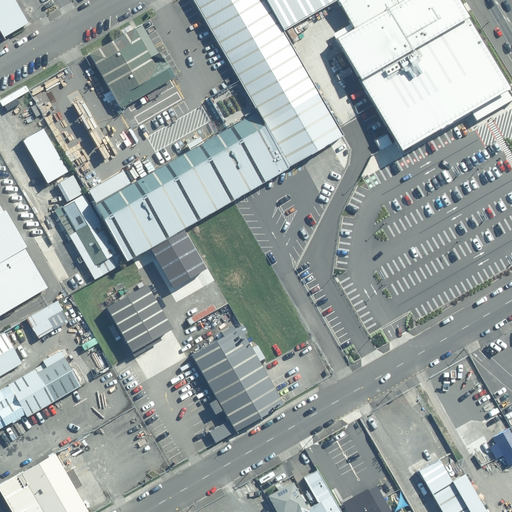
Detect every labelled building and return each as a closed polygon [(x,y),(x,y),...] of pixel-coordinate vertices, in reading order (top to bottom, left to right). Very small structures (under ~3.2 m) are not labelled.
[(0,0),(0,32),(4,39),(29,25),(14,0),(0,0)] [(193,0),(289,167),(343,137),(282,29),(264,0),(193,0)] [(333,0),(264,0),(282,29),(333,0)] [(511,79),(466,0),(405,0),(342,37),(407,150),(511,89),(511,79)] [(118,109),(173,77),(161,57),(151,63),(148,57),(157,52),(140,23),(86,54),(118,109)] [(285,167),(253,111),(200,142),(197,136),(184,144),(187,149),(127,183),(120,170),(85,190),(124,259),(285,167)] [(66,172),(41,128),(20,139),(44,184),(66,172)] [(81,193),(71,175),(55,183),(64,202),(81,193)] [(52,209),(56,216),(36,226),(59,266),(78,255),(92,279),(121,262),(83,194),(52,209)] [(0,208),(0,315),(47,287),(23,248),(26,247),(5,211),(2,213),(0,208)] [(354,283),(316,304),(341,349),(350,344),(347,337),(376,321),(354,283)] [(148,284),(108,307),(134,352),(174,328),(148,284)] [(27,320),(39,340),(69,322),(58,302),(27,320)] [(277,405),(233,329),(191,353),(215,396),(209,400),(215,411),(222,407),(230,420),(210,431),(215,440),(277,405)] [(0,337),(0,377),(22,365),(4,335),(0,337)] [(0,430),(11,424),(12,425),(20,420),(19,419),(25,416),(81,387),(60,351),(42,362),(44,365),(0,390),(0,430)] [(458,397),(445,404),(458,428),(476,418),(479,423),(491,417),(486,409),(489,408),(485,401),(484,402),(471,379),(454,388),(458,397)] [(511,432),(509,427),(492,437),(495,442),(490,445),(491,446),(489,446),(496,458),(502,455),(509,465),(511,462),(511,432)] [(490,445),(484,434),(477,438),(479,441),(470,446),(474,455),(489,446),(491,446),(490,445)] [(345,451),(333,459),(354,495),(378,480),(360,450),(349,457),(345,451)] [(75,488),(82,484),(72,468),(66,472),(55,452),(0,482),(0,489),(13,511),(83,511),(88,510),(75,488)] [(452,480),(440,458),(419,469),(443,511),(485,511),(464,473),(452,480)] [(340,511),(316,469),(305,476),(319,501),(308,507),(311,511),(309,511),(340,511)] [(306,511),(309,511),(293,481),(267,494),(276,511),(306,511)] [(397,511),(390,500),(370,511),(361,496),(342,507),(345,511),(397,511)]
